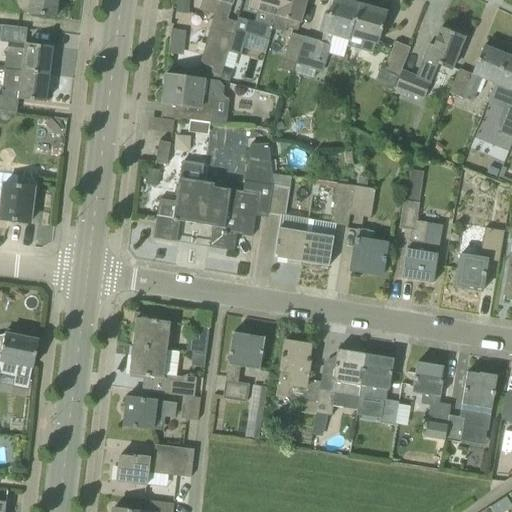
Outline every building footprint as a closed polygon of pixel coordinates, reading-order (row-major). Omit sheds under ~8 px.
[(58,0),(12,0),(11,13),(56,18),(58,0)] [(214,16),(197,79),(219,82),(227,53),(235,24),(227,22),(233,0),(202,0),(199,11),(214,16)] [(237,19),(235,24),(227,53),(240,57),(247,35),(268,41),(272,30),(280,0),(251,0),(249,9),(257,12),(253,23),(237,19)] [(284,33),(286,29),(297,32),(306,0),(280,0),(272,30),(284,33)] [(332,37),(349,42),(359,6),(338,0),(333,0),(329,16),(325,15),(320,33),(323,34),(320,43),(304,38),(294,73),(313,79),(315,71),(321,73),(323,65),(324,65),(332,37)] [(359,6),(349,42),(347,48),(372,55),(375,44),(378,44),(387,14),(359,6)] [(186,28),(196,28),(197,16),(174,14),(171,52),(184,53),(186,28)] [(8,43),(5,71),(22,73),(49,76),(52,49),(25,45),(27,30),(2,27),(0,42),(8,43)] [(394,89),(402,92),(424,100),(438,66),(451,71),(464,39),(440,29),(433,47),(429,45),(415,78),(401,72),(394,89)] [(280,69),(294,73),(304,38),(291,35),(280,69)] [(397,78),(402,68),(403,68),(410,49),(395,43),(383,73),(397,78)] [(481,80),(495,85),(507,57),(483,47),(472,76),(459,70),(448,94),(471,104),(481,80)] [(511,58),(507,57),(495,85),(487,104),(502,110),(493,131),(511,138),(511,58)] [(49,76),(22,73),(5,71),(2,98),(0,97),(0,111),(16,114),(18,100),(45,103),(49,76)] [(219,82),(197,79),(166,75),(162,105),(185,108),(184,121),(212,124),(215,99),(217,99),(222,96),(223,87),(219,82)] [(174,129),(175,116),(150,115),(149,128),(174,129)] [(167,166),(170,144),(159,142),(155,164),(167,166)] [(250,146),(244,182),(242,193),(213,188),(214,185),(200,183),(203,167),(181,164),(175,203),(159,200),(153,240),(176,243),(180,222),(212,228),(209,248),(233,252),(236,236),(252,238),(255,217),(267,219),(268,215),(273,186),(271,175),(268,145),(250,146)] [(34,189),(19,187),(0,184),(0,220),(29,224),(34,189)] [(347,228),(349,215),(354,187),(336,185),(329,225),(347,228)] [(268,215),(284,218),(289,189),(273,186),(268,215)] [(370,219),(375,191),(354,187),(349,215),(370,219)] [(418,205),(403,202),(399,230),(410,231),(409,242),(407,241),(401,280),(433,285),(442,226),(415,222),(418,205)] [(301,263),(306,234),(278,229),(274,259),(301,263)] [(481,253),(500,256),(504,232),(484,229),(481,253)] [(357,230),(350,271),(382,277),(387,245),(372,242),(373,233),(357,230)] [(333,238),(306,234),(301,263),(329,268),(333,238)] [(482,293),(487,260),(460,256),(454,288),(482,293)] [(132,347),(167,351),(170,323),(136,319),(132,347)] [(209,328),(195,327),(194,340),(188,340),(186,354),(206,356),(209,328)] [(0,375),(15,378),(17,365),(33,368),(38,342),(23,340),(24,335),(6,331),(5,336),(0,337),(0,375)] [(237,384),(240,369),(259,372),(265,339),(233,334),(228,367),(225,382),(222,400),(246,403),(249,386),(237,384)] [(315,416),(316,414),(319,390),(320,383),(307,381),(310,360),(308,360),(311,346),(284,342),(280,372),(276,397),(301,401),(299,413),(315,416)] [(167,351),(132,347),(129,375),(163,379),(167,351)] [(332,382),(331,392),(319,390),(316,414),(331,417),(335,395),(359,399),(365,355),(337,351),(332,382)] [(394,360),(365,355),(359,399),(382,402),(378,424),(394,427),(398,403),(385,401),(387,391),(389,392),(394,360)] [(445,441),(449,417),(450,407),(439,405),(442,382),(441,382),(443,368),(417,364),(412,394),(422,395),(421,405),(430,406),(427,424),(426,424),(423,439),(444,442),(445,441)] [(461,444),(461,441),(463,427),(488,431),(491,410),(493,397),(494,397),(495,392),(494,392),(497,377),(479,374),(479,375),(467,373),(461,406),(459,418),(449,417),(445,441),(461,444)] [(183,377),(183,378),(183,383),(169,381),(167,395),(186,397),(194,398),(197,379),(183,377)] [(511,395),(505,395),(501,421),(511,423),(511,395)] [(194,398),(186,397),(183,420),(198,422),(200,399),(194,398)] [(123,427),(153,431),(154,417),(175,419),(176,404),(156,402),(126,398),(123,427)] [(148,474),(190,479),(194,451),(155,446),(153,460),(149,459),(149,458),(134,457),(133,459),(119,457),(116,483),(146,487),(148,474)] [(147,511),(133,511),(113,509),(112,511),(172,511),(174,505),(148,502),(147,511)]
